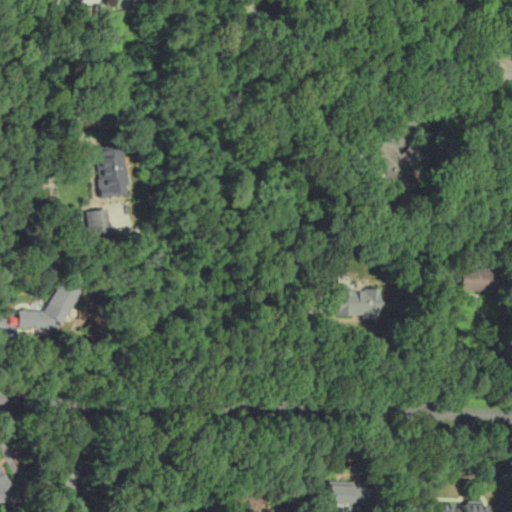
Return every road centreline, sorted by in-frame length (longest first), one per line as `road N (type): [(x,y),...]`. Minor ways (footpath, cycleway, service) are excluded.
road 1 (residential): [(511,414),(0,400)]
road 2 (residential): [(284,408),(290,90)]
